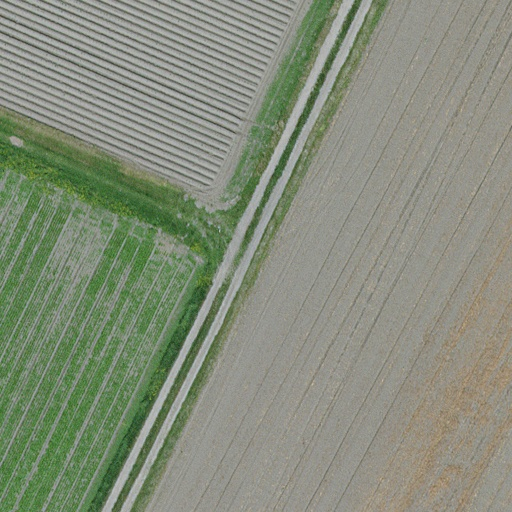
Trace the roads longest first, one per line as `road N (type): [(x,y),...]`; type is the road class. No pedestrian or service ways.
road 1 (track): [(114,511),(364,0)]
road 2 (track): [(262,210),(0,103)]
